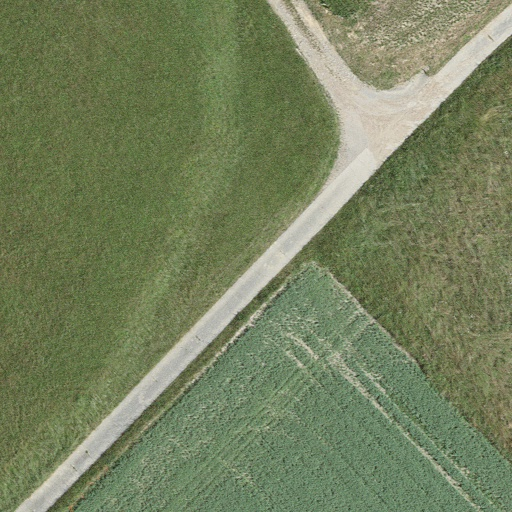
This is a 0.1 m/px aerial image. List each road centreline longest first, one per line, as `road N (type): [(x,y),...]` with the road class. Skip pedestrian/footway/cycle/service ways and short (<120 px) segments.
road 1 (track): [(26,511),(511,12)]
road 2 (track): [(285,0),(386,141)]
